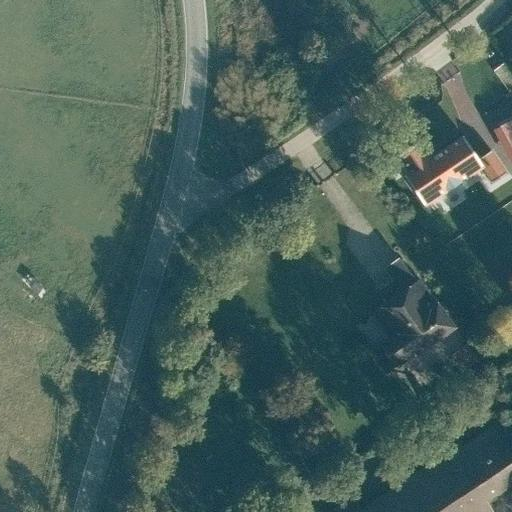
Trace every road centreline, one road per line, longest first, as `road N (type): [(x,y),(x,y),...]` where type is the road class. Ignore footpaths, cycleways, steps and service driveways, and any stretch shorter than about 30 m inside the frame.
road 1 (residential): [(176,197),(227,190),(503,0)]
road 2 (tertiary): [(84,511),(176,197)]
road 3 (unknown): [(301,142),(359,221),(454,315),(493,367)]
road 4 (tertiary): [(176,197),(193,119),(196,0)]
